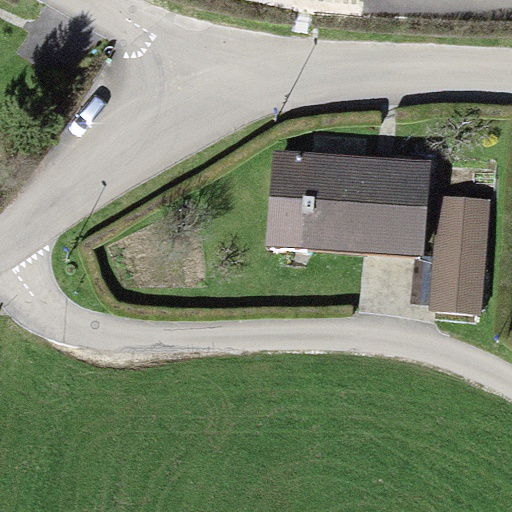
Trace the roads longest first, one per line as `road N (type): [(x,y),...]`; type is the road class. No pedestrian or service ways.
road 1 (unclassified): [(511,379),(450,351),(371,333),(103,332),(45,308),(0,249)]
road 2 (tertiary): [(0,245),(244,86)]
road 3 (tertiary): [(244,86),(339,68),(511,74)]
road 4 (residential): [(244,86),(75,0)]
